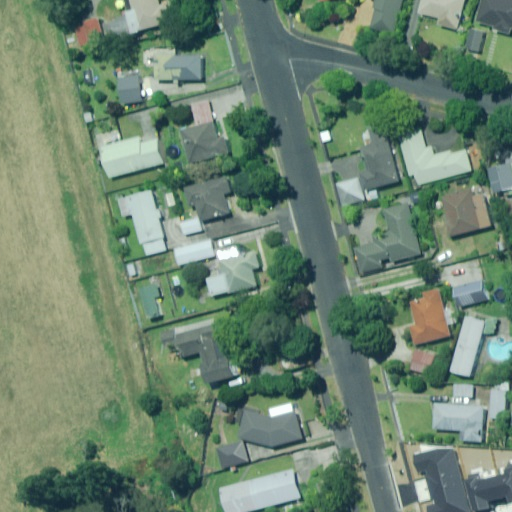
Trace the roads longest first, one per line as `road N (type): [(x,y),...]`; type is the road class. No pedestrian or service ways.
road 1 (residential): [(270,64),(388,511)]
road 2 (residential): [(270,64),(338,64),(511,107)]
